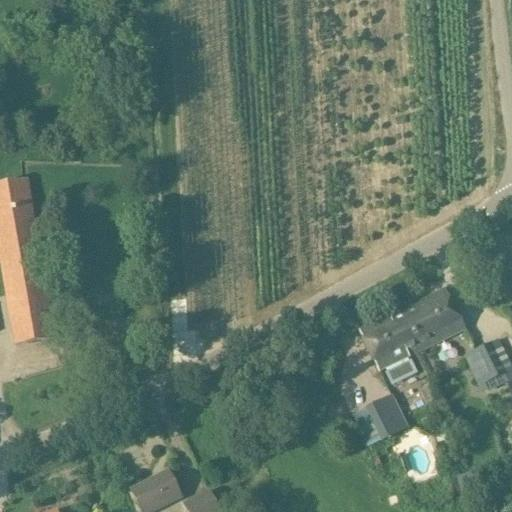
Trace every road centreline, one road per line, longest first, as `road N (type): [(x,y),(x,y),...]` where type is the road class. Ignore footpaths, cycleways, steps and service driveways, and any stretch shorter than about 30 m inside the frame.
road 1 (unclassified): [(0,464),(316,313),(511,195)]
road 2 (unclassified): [(511,120),(496,0)]
